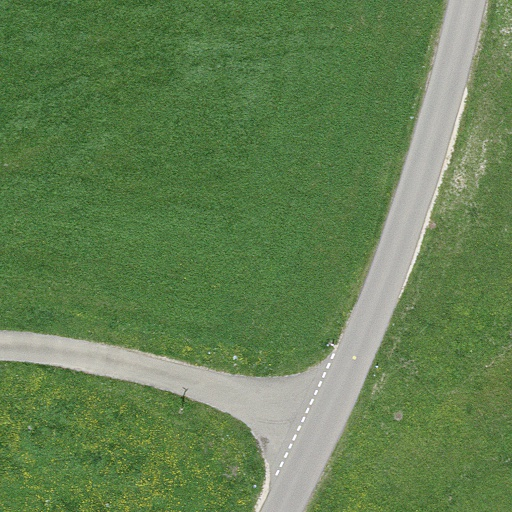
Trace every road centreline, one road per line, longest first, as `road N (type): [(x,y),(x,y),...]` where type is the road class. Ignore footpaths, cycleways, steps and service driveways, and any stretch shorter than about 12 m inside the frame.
road 1 (tertiary): [(309,436),(413,184),(466,0)]
road 2 (unclassified): [(309,436),(237,400),(126,365),(0,350)]
